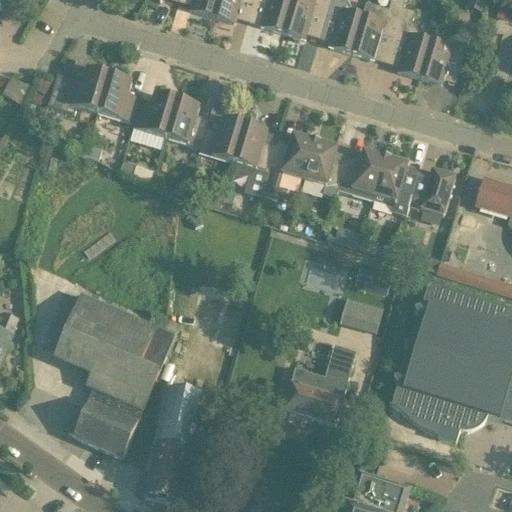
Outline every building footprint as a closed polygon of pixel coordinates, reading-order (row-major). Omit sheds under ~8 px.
[(211,21),(216,0),(192,0),(188,14),(211,21)] [(252,6),(253,0),(216,0),(211,21),(233,27),(241,3),(252,6)] [(253,0),(252,6),(253,7),(254,2),(266,6),(259,30),(281,37),(291,0),(253,0)] [(323,23),(329,0),(304,0),(302,1),(297,0),(291,0),(281,37),(304,44),(311,19),(323,23)] [(350,57),(361,19),(351,16),(343,0),(342,0),(329,0),(323,23),(335,26),(328,51),(350,57)] [(392,43),(403,7),(404,0),(391,0),(387,13),(371,22),(361,19),(350,57),(373,64),(380,39),(391,43),(392,43)] [(484,15),(488,2),(486,2),(486,0),(467,0),(464,12),(481,18),(482,14),(484,15)] [(503,0),(500,10),(510,14),(511,8),(511,2),(503,0)] [(418,82),(429,44),(419,41),(411,25),(413,16),(402,12),(403,7),(392,43),(391,43),(390,47),(403,51),(396,75),(418,82)] [(429,44),(418,82),(441,89),(448,64),(460,68),(471,33),(458,29),(455,38),(439,47),(429,44)] [(47,110),(60,114),(74,118),(76,111),(96,117),(108,79),(86,72),(82,86),(56,78),(47,110)] [(127,99),(131,86),(108,79),(96,117),(131,127),(137,107),(139,103),(127,99)] [(21,109),(31,91),(22,85),(11,103),(21,109)] [(38,107),(42,99),(35,96),(31,104),(38,107)] [(129,132),(164,142),(176,104),(153,97),(149,111),(137,107),(131,127),(129,132)] [(205,132),(207,128),(194,124),(198,111),(176,104),(164,142),(187,149),(198,152),(199,153),(205,132)] [(217,136),(205,132),(199,153),(198,152),(197,157),(210,160),(232,167),(244,129),(221,122),(217,136)] [(244,180),(248,178),(249,186),(258,198),(261,199),(268,173),(276,148),(276,146),(264,143),(266,135),(244,129),(232,167),(235,168),(232,179),(236,180),(240,180),(244,180)] [(292,138),(288,152),(276,148),(268,173),(303,183),(314,145),(292,138)] [(335,201),(339,189),(342,177),(345,169),(344,169),(333,165),(337,151),(314,145),(303,183),(325,190),(323,198),(335,201)] [(98,165),(101,154),(88,149),(84,161),(87,162),(98,165)] [(339,189),(351,193),(373,199),(384,161),(362,154),(358,168),(346,164),(344,169),(345,169),(342,177),(339,189)] [(405,219),(408,209),(415,185),(403,181),(407,168),(384,161),(373,199),(395,206),(392,215),(405,219)] [(119,175),(131,178),(134,169),(122,165),(119,175)] [(408,209),(420,213),(443,220),(454,182),(431,175),(427,188),(415,185),(408,209)] [(507,230),(511,231),(511,191),(483,183),(475,210),(510,221),(507,230)] [(226,193),(222,204),(231,207),(235,196),(226,193)] [(204,211),(219,215),(222,202),(208,198),(204,211)] [(357,254),(373,258),(376,248),(360,243),(357,254)] [(397,263),(406,266),(409,256),(410,255),(400,252),(397,263)] [(381,260),(392,263),(393,257),(383,255),(381,260)] [(431,263),(427,275),(435,277),(436,278),(438,272),(439,267),(439,266),(431,263)] [(511,288),(439,267),(438,272),(435,279),(511,302),(511,288)] [(382,295),(386,279),(357,272),(353,288),(382,295)] [(436,442),(455,448),(459,433),(467,435),(482,427),(485,419),(500,424),(502,415),(511,418),(511,313),(427,288),(421,308),(413,312),(417,320),(410,343),(402,347),(407,354),(400,377),(392,381),(396,389),(390,409),(391,410),(396,413),(401,416),(404,419),(412,426),(416,430),(421,432),(427,435),(432,437),(437,439),(436,442)] [(136,426),(141,415),(173,340),(80,300),(79,302),(66,297),(47,343),(59,349),(56,357),(92,372),(85,391),(92,394),(71,441),(121,462),(137,426),(136,426)] [(345,308),(338,331),(350,334),(356,311),(345,308)] [(3,317),(0,323),(0,365),(11,340),(9,339),(16,322),(3,317)] [(169,361),(178,363),(181,352),(172,350),(169,361)] [(334,431),(355,356),(333,350),(324,382),(294,373),(283,416),(334,431)] [(167,360),(164,368),(175,371),(178,363),(167,360)] [(163,368),(160,376),(171,379),(173,371),(163,368)] [(160,376),(158,385),(169,388),(171,379),(160,376)] [(164,391),(161,408),(153,450),(155,450),(146,498),(165,502),(164,504),(173,506),(174,504),(176,504),(189,445),(196,447),(205,400),(164,391)] [(232,415),(237,395),(225,392),(220,412),(232,415)] [(371,458),(382,462),(386,448),(375,445),(371,458)] [(357,476),(347,510),(346,510),(345,511),(402,511),(409,492),(357,476)]
